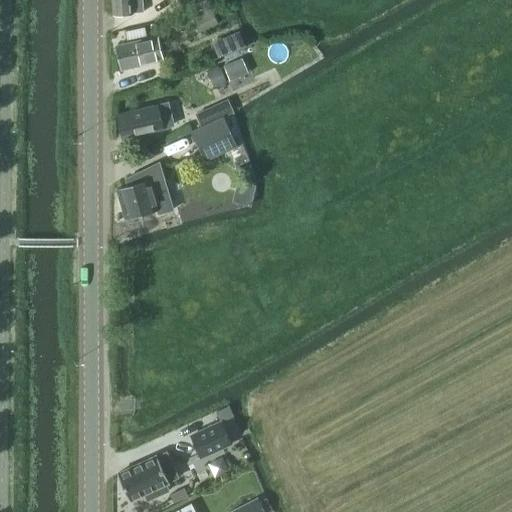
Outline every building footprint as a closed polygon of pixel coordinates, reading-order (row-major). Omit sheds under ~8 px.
[(143,12),(141,0),(111,0),(113,17),(132,13),(143,12)] [(198,34),(218,25),(211,12),(192,20),(198,34)] [(244,47),(238,33),(211,45),(217,59),(219,58),(243,48),(242,48),(244,47)] [(160,53),(170,50),(166,34),(115,47),(121,72),(163,61),(160,53)] [(163,130),(172,127),(167,105),(116,116),(122,140),(163,130)] [(205,162),(235,148),(222,120),(191,134),(205,162)] [(127,188),(116,191),(124,220),(156,211),(157,214),(172,210),(158,163),(125,179),(127,188)] [(248,206),(249,206),(249,205),(253,187),(237,183),(232,202),(248,206)] [(220,423),(190,436),(200,458),(230,444),(220,423)] [(156,456),(116,474),(129,501),(143,494),(144,496),(147,501),(167,491),(164,484),(168,483),(161,468),(170,463),(170,462),(165,453),(156,457),(156,456)] [(262,511),(256,499),(231,511),(262,511)]
